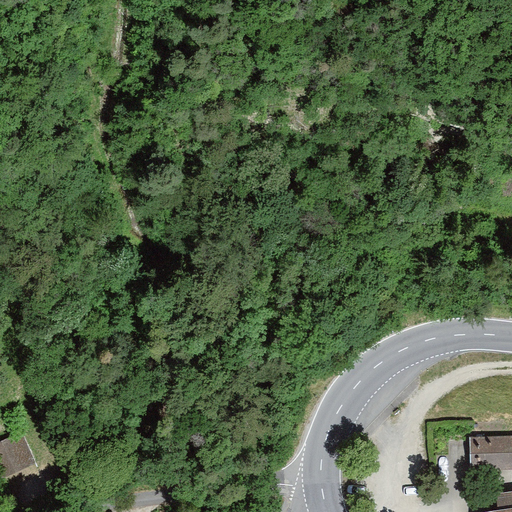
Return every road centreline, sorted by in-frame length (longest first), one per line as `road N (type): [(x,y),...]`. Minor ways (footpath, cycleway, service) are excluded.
road 1 (tertiary): [(511,335),(423,340),(377,364),(332,420),(320,486)]
road 2 (unclassified): [(87,511),(246,480),(320,486)]
